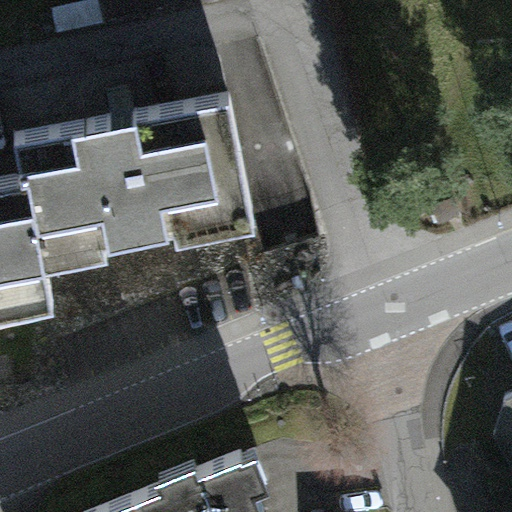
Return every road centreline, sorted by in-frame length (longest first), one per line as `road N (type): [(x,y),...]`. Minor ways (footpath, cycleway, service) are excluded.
road 1 (residential): [(409,295),(0,473)]
road 2 (residential): [(421,511),(409,295)]
